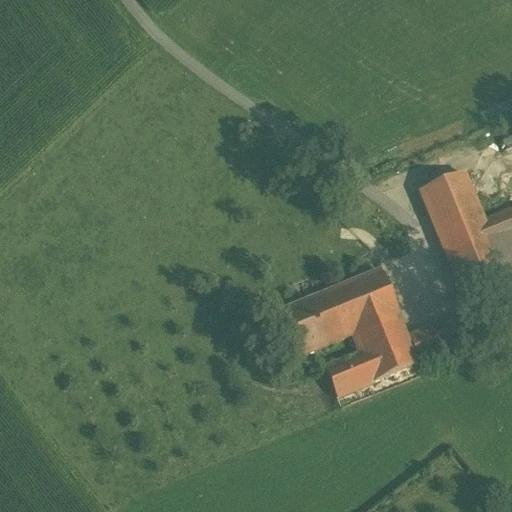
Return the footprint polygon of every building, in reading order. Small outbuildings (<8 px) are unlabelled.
[(466,309),(510,291),(496,257),(482,224),(462,176),(419,194),(466,309)] [(511,211),(482,224),(496,257),(511,249),(511,211)] [(323,371),(339,410),(421,376),(417,367),(406,340),(379,274),(335,292),(353,336),(361,356),(323,371)] [(335,292),(274,317),(292,361),(353,336),(335,292)] [(478,311),(406,340),(417,367),(489,337),(478,311)]
